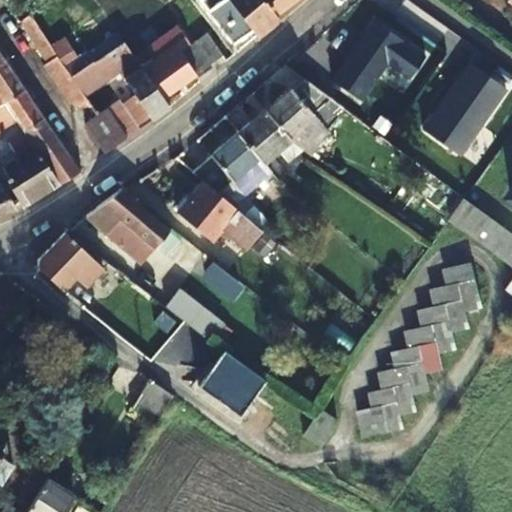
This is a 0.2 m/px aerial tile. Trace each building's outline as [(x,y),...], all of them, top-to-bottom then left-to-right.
[(252,32),(227,0),(197,0),(236,49),(254,34),(252,32)] [(227,0),(252,32),(254,34),(276,17),(274,14),(271,11),(262,0),(227,0)] [(262,0),(271,11),(274,14),(290,0),(262,0)] [(28,14),(17,20),(15,21),(27,39),(28,41),(41,33),(28,14)] [(408,78),(424,55),(373,20),(330,80),(357,99),(385,62),(408,78)] [(71,76),(122,40),(115,32),(85,53),(82,49),(61,63),(71,76)] [(191,41),(194,46),(207,63),(221,54),(205,32),(191,41)] [(50,46),(41,33),(28,41),(44,64),(54,57),(57,55),(51,48),(50,46)] [(180,56),(163,33),(145,47),(151,57),(140,66),(162,98),(193,74),(180,56)] [(122,40),(71,76),(73,80),(79,89),(114,66),(131,90),(116,99),(138,127),(166,105),(164,102),(162,98),(140,66),(122,40)] [(180,56),(193,74),(195,77),(209,66),(207,63),(194,46),(180,56)] [(71,76),(61,63),(57,55),(54,57),(44,64),(41,66),(45,72),(58,90),(73,80),(71,76)] [(0,98),(2,101),(21,88),(0,57),(0,98)] [(421,129),(457,154),(504,88),(468,62),(421,129)] [(264,109),(290,140),(300,146),(343,108),(302,77),(264,109)] [(86,99),(79,89),(73,80),(58,90),(65,100),(74,112),(88,102),(86,99)] [(21,88),(2,101),(3,103),(14,119),(20,128),(22,131),(40,117),(21,88)] [(138,127),(116,99),(96,113),(82,123),(85,128),(87,131),(103,153),(134,130),(138,127)] [(0,101),(0,128),(14,119),(3,103),(2,101),(0,101)] [(88,102),(74,112),(82,123),(96,113),(94,111),(88,102)] [(262,164),(290,140),(264,109),(237,133),(262,164)] [(29,142),(43,161),(45,159),(61,148),(40,117),(22,131),(29,142)] [(203,181),(241,212),(250,203),(243,194),(268,173),(269,172),(262,164),(237,133),(191,171),(203,181)] [(24,203),(58,183),(56,180),(43,161),(29,142),(0,162),(0,180),(15,204),(17,207),(18,206),(24,203)] [(73,174),(77,172),(61,148),(45,159),(43,161),(56,180),(58,183),(73,174)] [(241,212),(203,181),(177,212),(216,245),(225,234),(233,240),(250,220),(241,212)] [(0,212),(12,208),(0,188),(0,212)] [(116,189),(82,218),(130,257),(143,241),(152,248),(167,229),(120,191),(118,189),(116,189)] [(511,282),(505,292),(511,297),(511,235),(506,231),(493,221),(478,210),(465,200),(448,224),(460,233),(475,244),(489,254),(502,265),(511,272),(511,282)] [(36,268),(61,289),(74,278),(82,284),(99,267),(63,233),(36,260),(36,268)] [(143,241),(130,257),(138,264),(152,248),(143,241)] [(244,287),(212,262),(200,278),(233,301),(244,287)] [(445,286),(455,283),(470,279),(467,263),(443,270),(445,286)] [(470,279),(455,283),(458,300),(460,310),(476,307),(470,279)] [(455,283),(445,286),(429,291),(432,306),(443,303),(458,300),(455,283)] [(176,290),(163,308),(172,315),(181,321),(205,339),(218,320),(176,290)] [(447,321),(448,331),(464,327),(460,310),(458,300),(443,303),(447,321)] [(430,325),(447,321),(443,303),(432,306),(415,310),(418,328),(430,325)] [(433,342),(434,351),(451,348),(448,331),(447,321),(430,325),(433,342)] [(419,345),(433,342),(430,325),(418,328),(404,331),(407,348),(419,345)] [(422,363),(424,373),(438,370),(434,351),(433,342),(419,345),(422,363)] [(106,362),(83,345),(73,358),(96,376),(106,362)] [(406,366),(422,363),(419,345),(407,348),(394,351),(397,369),(406,366)] [(263,380),(221,350),(219,352),(206,370),(196,385),(239,414),(263,380)] [(410,383),(412,393),(427,389),(424,373),(422,363),(406,366),(410,383)] [(394,387),(410,383),(406,366),(397,369),(379,373),(382,389),(394,387)] [(131,404),(155,421),(169,399),(171,396),(148,380),(142,386),(131,404)] [(394,387),(397,402),(399,413),(415,409),(412,393),(410,383),(394,387)] [(394,387),(382,389),(366,393),(368,409),(381,406),(397,402),(394,387)] [(381,406),(385,433),(403,429),(399,413),(397,402),(381,406)] [(381,406),(368,409),(353,412),(356,429),(370,425),(373,436),(385,433),(381,406)] [(335,420),(318,409),(301,435),(318,446),(335,420)] [(0,478),(11,462),(0,454),(0,478)] [(59,511),(71,494),(45,477),(22,511),(59,511)] [(0,511),(15,511),(16,511),(5,503),(0,511)]
